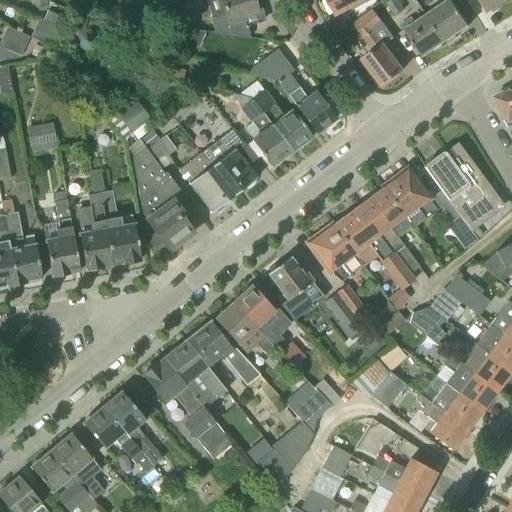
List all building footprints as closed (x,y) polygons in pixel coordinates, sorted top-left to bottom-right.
[(206,0),(212,18),(210,19),(214,33),(249,39),(244,21),(243,18),(258,13),(253,0),(206,0)] [(365,4),(373,0),(326,0),(336,17),(351,9),(353,12),(366,5),(365,4)] [(395,16),(403,10),(397,0),(392,0),(387,4),(395,16)] [(448,0),(426,16),(446,43),(469,28),(450,0),(448,0)] [(479,0),(488,14),(511,1),(510,0),(479,0)] [(46,24),(60,30),(65,19),(51,12),(46,24)] [(386,43),(383,45),(373,32),(383,25),(374,12),(353,27),(373,53),(362,61),(383,88),(404,72),(392,56),(395,54),(386,43)] [(69,29),(83,32),(87,18),(72,15),(69,29)] [(423,59),(446,43),(426,16),(404,31),(423,59)] [(29,39),(55,50),(63,32),(60,30),(46,24),(38,20),(29,39)] [(0,47),(20,56),(29,37),(7,27),(0,42),(0,47)] [(193,31),(186,45),(197,50),(205,33),(193,31)] [(39,58),(43,48),(37,45),(32,55),(39,58)] [(0,47),(0,61),(19,59),(20,56),(0,47)] [(288,74),(292,70),(277,50),(251,70),(249,73),(276,81),(296,108),(295,108),(315,136),(337,120),(316,93),(308,99),(288,74)] [(7,66),(0,67),(0,66),(0,94),(12,93),(7,66)] [(156,75),(179,81),(182,72),(165,67),(156,75)] [(511,87),(494,98),(509,124),(510,124),(511,127),(511,87)] [(264,92),(252,100),(292,153),(312,138),(291,110),(283,118),(264,92)] [(292,153),(252,100),(232,95),(231,95),(252,124),(244,129),(253,141),(251,142),(271,169),(292,153)] [(130,133),(118,119),(108,106),(101,112),(126,143),(134,137),(130,133)] [(118,119),(130,133),(144,122),(132,108),(118,119)] [(54,137),(52,123),(27,128),(30,142),(54,137)] [(232,130),(219,141),(200,155),(233,197),(257,179),(247,166),(257,159),(245,142),(242,144),(232,130)] [(153,132),(140,142),(145,148),(146,150),(157,142),(159,140),(153,132)] [(0,138),(0,181),(10,180),(2,138),(0,138)] [(146,150),(161,170),(172,162),(157,142),(146,150)] [(482,236),(477,229),(502,208),(457,146),(424,170),(448,203),(457,215),(462,222),(471,234),(477,240),(482,236)] [(193,233),(180,216),(192,207),(166,173),(164,174),(161,170),(146,150),(144,148),(132,158),(142,215),(144,218),(144,219),(155,234),(147,240),(159,256),(167,251),(168,252),(193,233)] [(233,197),(200,155),(192,161),(178,171),(182,176),(186,172),(193,181),(188,185),(210,215),(233,197)] [(411,226),(413,228),(437,212),(407,171),(383,188),(405,218),(411,226)] [(122,226),(120,217),(116,218),(111,191),(104,192),(102,184),(100,172),(95,173),(97,185),(99,193),(112,264),(120,262),(120,263),(140,260),(133,223),(122,226)] [(410,274),(419,268),(404,248),(405,247),(397,237),(411,226),(405,218),(383,188),(359,206),(394,256),(410,274)] [(112,264),(99,193),(92,194),(87,195),(89,207),(74,210),(78,234),(85,271),(103,267),(102,266),(112,264)] [(79,271),(66,199),(54,201),(58,229),(55,230),(56,238),(45,240),(51,277),(69,273),(69,272),(79,271)] [(1,203),(3,215),(15,282),(25,281),(25,282),(41,279),(33,234),(21,236),(17,212),(13,213),(11,201),(1,203)] [(448,203),(440,210),(448,221),(457,215),(448,203)] [(379,263),(399,290),(400,292),(401,291),(415,281),(410,274),(394,256),(359,206),(334,224),(356,254),(370,244),(382,261),(379,263)] [(6,284),(15,282),(3,215),(0,215),(0,286),(6,285),(6,284)] [(332,272),(341,282),(351,275),(343,264),(356,254),(334,224),(310,242),(332,272)] [(511,242),(494,253),(479,266),(500,282),(511,275),(511,242)] [(280,305),(293,321),(323,298),(305,274),(302,276),(289,258),(267,275),(286,300),(280,305)] [(444,290),(460,303),(469,310),(481,295),(455,276),(444,290)] [(251,285),(233,303),(257,329),(275,312),(251,285)] [(360,307),(346,287),(336,294),(351,314),(360,307)] [(400,292),(399,290),(389,298),(398,310),(409,300),(401,291),(400,292)] [(460,303),(444,290),(443,290),(428,308),(427,308),(445,322),(446,321),(460,303)] [(351,314),(336,294),(325,303),(340,322),(352,338),(363,329),(351,314)] [(276,350),(257,329),(233,303),(232,304),(229,302),(226,305),(228,308),(225,310),(222,310),(216,314),(216,318),(214,320),(238,346),(247,354),(257,345),(267,357),(276,350)] [(511,306),(507,302),(489,325),(502,335),(511,341),(511,306)] [(409,324),(422,335),(437,326),(445,322),(427,308),(412,314),(409,324)] [(386,336),(403,323),(405,321),(398,312),(379,327),(386,336)] [(185,341),(206,367),(222,356),(246,386),(258,376),(250,366),(236,350),(234,351),(210,321),(185,341)] [(475,345),(488,354),(511,372),(511,341),(502,335),(489,325),(475,345)] [(437,326),(422,335),(435,345),(437,326)] [(206,367),(185,341),(163,358),(184,385),(196,376),(214,399),(225,391),(206,367)] [(406,358),(394,348),(376,364),(389,374),(406,358)] [(511,372),(488,354),(473,375),(498,393),(511,373),(511,372)] [(444,365),(456,374),(462,366),(450,357),(444,365)] [(224,436),(184,385),(163,358),(141,375),(164,404),(173,397),(190,418),(181,423),(193,439),(194,438),(205,452),(224,436)] [(376,364),(351,387),(370,400),(372,397),(375,394),(390,375),(389,374),(376,364)] [(385,407),(403,385),(390,375),(375,394),(372,397),(385,407)] [(483,413),(498,393),(473,375),(458,395),(483,413)] [(329,409),(339,399),(322,380),(312,389),(329,409)] [(292,396),(305,410),(316,421),(329,409),(312,389),(307,384),(296,393),(292,396)] [(469,432),(483,413),(458,395),(445,385),(431,405),(469,432)] [(145,420),(121,392),(103,408),(138,451),(152,467),(162,459),(136,428),(145,420)] [(431,405),(419,396),(412,406),(436,424),(428,434),(454,452),(469,432),(431,405)] [(101,450),(113,442),(129,461),(132,458),(137,464),(137,463),(145,473),(152,467),(138,451),(103,408),(82,424),(101,450)] [(272,450),(289,473),(291,472),(303,454),(311,435),(300,423),(271,447),(273,450),(272,450)] [(92,501),(99,495),(104,491),(92,477),(101,470),(96,464),(91,458),(90,459),(71,434),(50,451),(92,501)] [(350,457),(332,448),(320,470),(339,479),(350,457)] [(272,450),(255,463),(273,485),(289,473),(272,450)] [(50,492),(60,484),(66,491),(56,498),(67,511),(71,511),(76,508),(79,511),(90,511),(97,507),(92,501),(50,451),(30,468),(50,492)] [(378,459),(373,468),(425,496),(437,474),(411,460),(406,469),(390,461),(388,465),(378,459)] [(416,511),(425,496),(373,468),(368,477),(379,483),(372,495),(388,503),(404,511),(416,511)] [(320,470),(310,490),(331,501),(342,480),(339,479),(320,470)] [(0,492),(0,498),(12,511),(46,511),(17,478),(0,492)] [(355,502),(350,511),(351,511),(404,511),(388,503),(372,495),(365,508),(355,502)]
